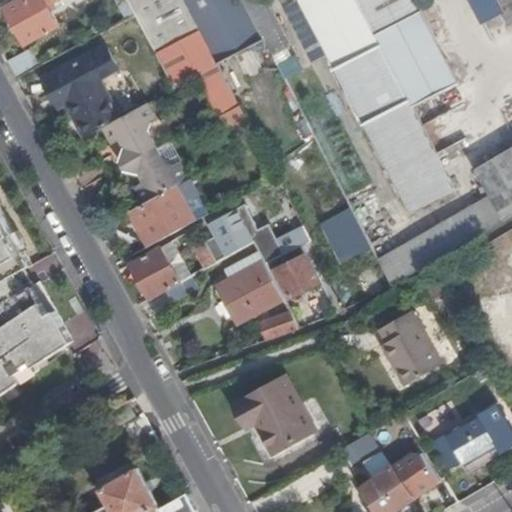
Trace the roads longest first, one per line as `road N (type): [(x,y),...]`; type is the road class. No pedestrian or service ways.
road 1 (residential): [(0,100),(144,366)]
road 2 (residential): [(144,366),(0,458)]
road 3 (residential): [(144,366),(224,511)]
